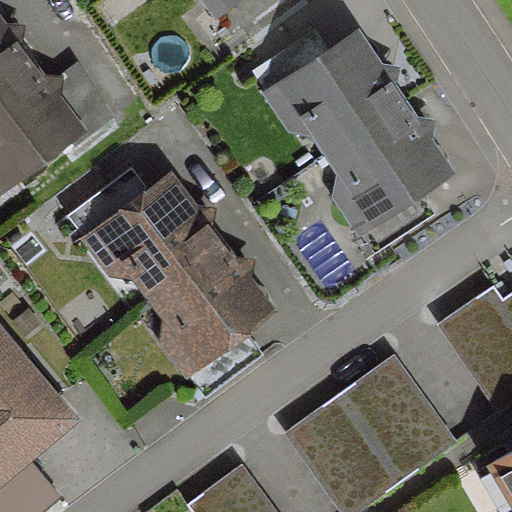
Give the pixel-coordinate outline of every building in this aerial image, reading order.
[(216,0),(206,8),(226,35),(272,0),(216,0)] [(0,80),(22,64),(10,48),(13,31),(0,29),(0,80)] [(266,100),(283,89),(291,83),(305,104),(303,119),(325,152),(395,105),(384,89),(388,72),(371,68),(352,40),(326,58),(308,31),(247,72),(266,100)] [(34,80),(22,64),(0,80),(0,166),(5,173),(0,177),(0,181),(50,143),(59,155),(107,119),(73,64),(49,82),(34,80)] [(423,125),(406,121),(395,105),(325,152),(348,185),(361,187),(375,208),(349,225),(369,254),(387,242),(369,216),(438,169),(420,141),(423,125)] [(124,265),(148,296),(213,246),(202,230),(204,213),(186,211),(165,182),(146,197),(125,169),(62,216),(85,246),(109,228),(126,251),(124,265)] [(225,262),(213,246),(148,296),(172,329),(158,340),(200,398),(256,356),(234,328),(260,308),(240,282),(243,264),(225,262)] [(511,320),(488,286),(438,320),(499,409),(511,399),(511,320)] [(0,470),(62,418),(0,343),(0,470)] [(383,359),(284,429),(343,511),(353,511),(445,446),(383,359)] [(511,447),(488,462),(511,502),(511,447)] [(181,505),(186,511),(262,511),(230,469),(181,505)]
